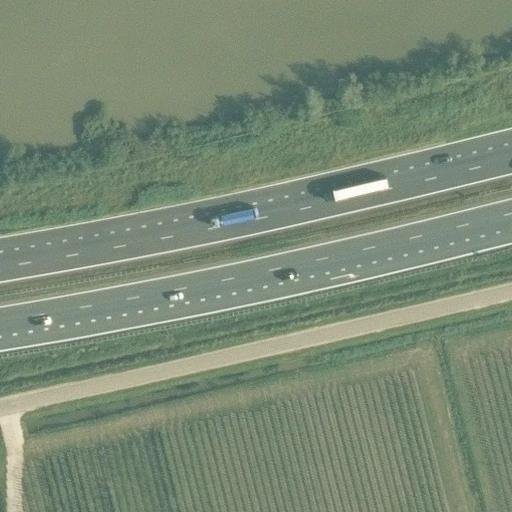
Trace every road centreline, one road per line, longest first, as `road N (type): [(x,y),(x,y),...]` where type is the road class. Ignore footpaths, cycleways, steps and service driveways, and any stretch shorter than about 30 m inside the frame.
road 1 (unclassified): [(0,408),(511,291)]
road 2 (motorway): [(0,321),(324,260),(511,213)]
road 3 (motorway): [(511,161),(314,211),(0,267)]
